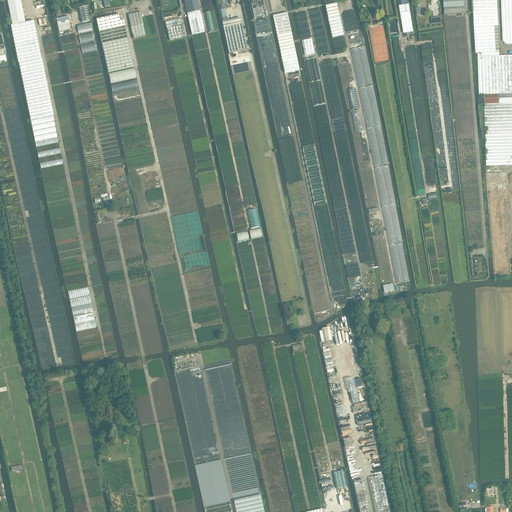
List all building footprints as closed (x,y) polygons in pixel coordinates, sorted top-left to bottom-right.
[(7,0),(12,25),(25,22),(20,0),(7,0)] [(197,0),(183,0),(187,14),(192,35),(204,32),(200,12),(197,0)] [(409,12),(410,12),(407,0),(397,0),(400,14),(403,33),(412,32),(409,12)] [(443,0),(444,8),(444,15),(464,14),(464,7),(463,0),(443,0)] [(496,0),(472,0),(476,54),(477,54),(477,57),(479,96),(484,96),(487,166),(511,165),(511,55),(499,56),(496,0)] [(511,43),(511,0),(500,0),(502,41),(506,44),(511,43)] [(332,38),(343,36),(336,4),(325,6),(332,38)] [(79,8),(82,23),(90,22),(87,7),(79,8)] [(145,36),(140,13),(128,16),(130,27),(133,39),(145,36)] [(287,13),(273,16),(280,54),(295,51),(287,13)] [(134,68),(124,20),(120,21),(118,15),(96,20),(108,74),(134,68)] [(64,18),(56,20),(59,32),(67,30),(70,30),(68,17),(64,18)] [(169,41),(184,38),(180,19),(165,22),(167,30),(169,41)] [(222,23),(229,54),(246,50),(240,19),(222,23)] [(41,59),(33,21),(25,23),(25,22),(12,25),(11,26),(18,63),(19,63),(31,120),(53,116),(41,59)] [(314,54),(311,39),(302,41),(305,56),(314,54)] [(393,284),(383,286),(385,293),(394,291),(393,284)] [(263,511),(260,495),(233,501),(235,511),(263,511)] [(204,508),(205,511),(231,511),(229,502),(204,508)]
